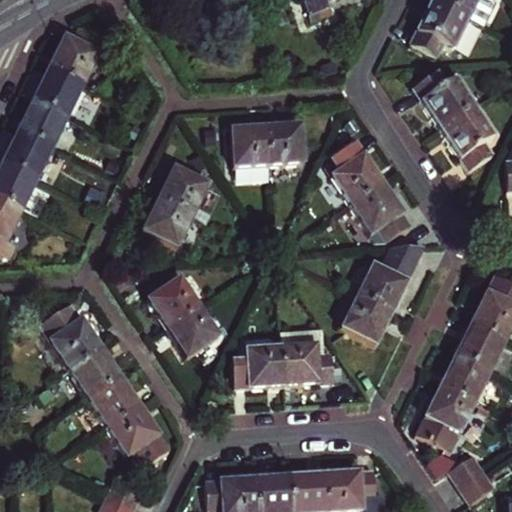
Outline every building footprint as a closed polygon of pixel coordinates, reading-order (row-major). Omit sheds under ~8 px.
[(341,0),(299,0),(309,26),(330,18),(326,5),(341,0)] [(435,0),(431,10),(466,26),(479,0),(435,0)] [(484,0),(479,0),(466,26),(476,31),(483,30),(492,9),(490,3),(484,0)] [(466,26),(431,10),(409,53),(435,65),(441,53),(451,57),(466,26)] [(61,44),(45,78),(81,95),(83,91),(103,49),(78,37),(72,50),(61,44)] [(45,78),(31,107),(66,124),(81,95),(45,78)] [(431,128),(439,139),(471,118),(450,88),(439,95),(431,83),(410,98),(414,103),(431,128)] [(31,107),(17,136),(52,153),(66,124),(31,107)] [(488,164),(480,153),(490,145),(471,118),(439,139),(444,146),(462,172),(467,179),(488,164)] [(266,134),(268,173),(303,171),(300,131),(273,133),(266,134)] [(232,136),(235,175),(268,173),(266,134),(254,134),(232,136)] [(17,136),(1,168),(36,185),(52,153),(17,136)] [(327,165),(336,177),(326,184),(346,212),(379,190),(351,149),(327,165)] [(1,168),(0,169),(0,206),(21,217),(36,185),(1,168)] [(504,198),(511,197),(511,169),(502,170),(504,198)] [(303,171),(268,173),(269,186),(304,183),(303,171)] [(268,173),(235,175),(236,188),(269,186),(268,173)] [(160,200),(157,206),(192,223),(207,193),(172,175),(160,200)] [(379,190),(346,212),(366,241),(376,234),(384,247),(407,230),(379,190)] [(219,199),(207,193),(192,223),(204,229),(219,199)] [(21,217),(0,206),(0,261),(9,266),(15,254),(5,249),(21,217)] [(177,255),(192,223),(157,206),(152,217),(142,238),(177,255)] [(369,273),(354,303),(389,321),(395,309),(404,290),(369,273)] [(185,282),(179,287),(189,301),(195,296),(185,282)] [(511,291),(495,283),(471,331),(506,349),(511,336),(511,291)] [(167,336),(198,315),(189,301),(179,287),(148,308),(159,324),(167,336)] [(389,321),(354,303),(339,333),(374,351),(383,334),(384,331),(389,321)] [(66,379),(98,356),(69,313),(36,335),(56,364),(66,379)] [(198,315),(167,336),(172,343),(187,365),(218,343),(198,315)] [(456,362),(491,380),(506,349),(471,331),(456,362)] [(314,352),(280,355),(282,393),(292,393),(324,390),(332,390),(331,363),(315,363),(314,352)] [(245,357),(246,368),(231,369),(232,396),(237,396),(268,394),(282,393),(280,355),(245,357)] [(85,408),(118,385),(98,356),(66,379),(85,408)] [(441,393),(475,411),(491,380),(456,362),(445,384),(441,393)] [(66,379),(56,364),(46,371),(56,385),(66,379)] [(137,414),(118,385),(85,408),(104,436),(137,414)] [(475,411),(441,393),(415,446),(449,463),(475,411)] [(157,443),(137,414),(104,436),(124,465),(131,461),(141,476),(167,459),(157,443)] [(455,492),(480,475),(472,463),(447,479),(455,492)] [(484,482),(480,475),(455,492),(459,498),(484,482)] [(373,477),(324,481),(325,511),(360,511),(360,508),(375,507),(373,477)] [(325,511),(324,481),(288,483),(289,511),(325,511)] [(493,494),(484,482),(459,498),(468,511),(493,494)] [(289,511),(288,483),(252,486),(254,511),(289,511)] [(114,486),(107,500),(131,511),(133,511),(140,499),(114,486)] [(254,511),(252,486),(202,489),(203,511),(254,511)] [(105,504),(104,507),(113,511),(131,511),(107,500),(105,504)]
